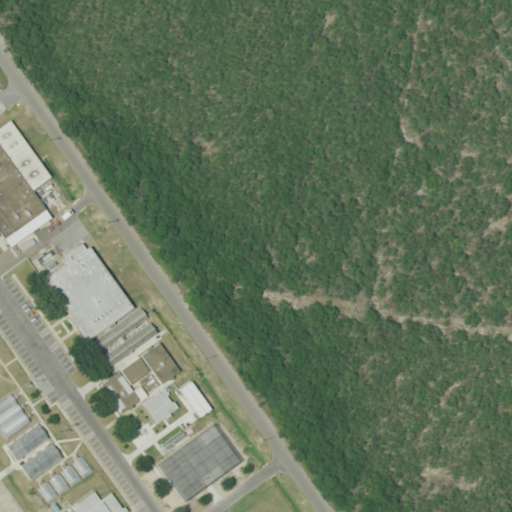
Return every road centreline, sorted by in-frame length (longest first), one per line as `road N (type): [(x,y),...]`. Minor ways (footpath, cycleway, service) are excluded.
road 1 (residential): [(0,53),(326,511)]
road 2 (residential): [(377,335),(423,0)]
road 3 (residential): [(181,308),(377,335),(511,340)]
